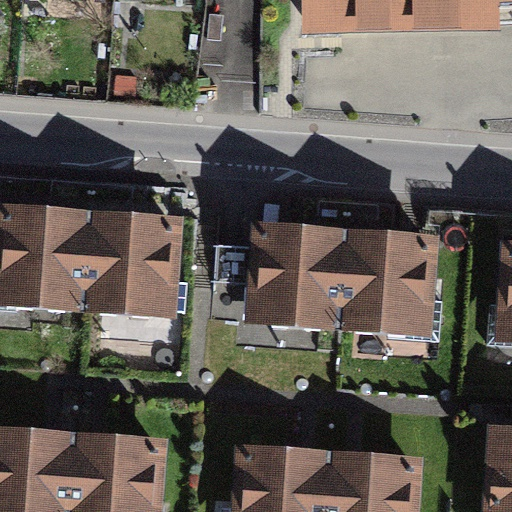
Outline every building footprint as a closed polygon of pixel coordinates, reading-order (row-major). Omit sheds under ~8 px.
[(228,0),(135,0),(135,5),(228,11),(228,0)] [(511,0),(316,0),(318,49),(511,45),(511,0)] [(6,322),(100,329),(108,229),(14,222),(6,322)] [(100,329),(195,336),(202,236),(108,229),(100,329)] [(265,341),(359,348),(366,248),(272,241),(265,341)] [(359,348),(453,355),(460,255),(366,248),(359,348)] [(502,511),(511,511),(511,444),(507,444),(502,511)] [(0,511),(81,511),(86,452),(0,445),(0,511)] [(81,511),(176,511),(180,458),(86,452),(81,511)] [(249,511),(344,511),(348,471),(253,464),(249,511)] [(344,511),(439,511),(442,478),(348,471),(344,511)]
